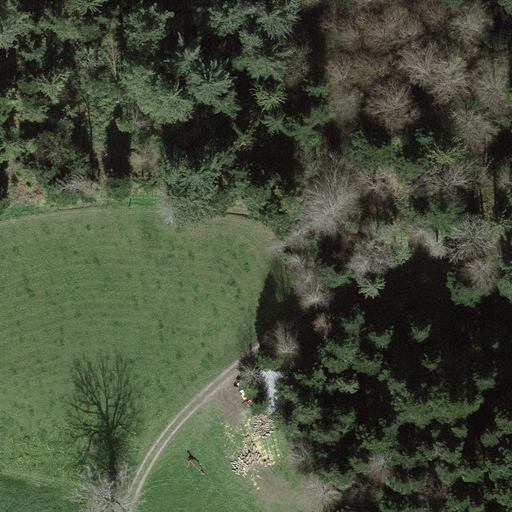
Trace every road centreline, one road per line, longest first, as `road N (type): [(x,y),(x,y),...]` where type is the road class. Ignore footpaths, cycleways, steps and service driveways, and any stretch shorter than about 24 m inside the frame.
road 1 (track): [(127,511),(176,419),(255,344),(360,291),(511,235)]
road 2 (track): [(0,230),(76,211),(184,208),(305,234),(467,247)]
